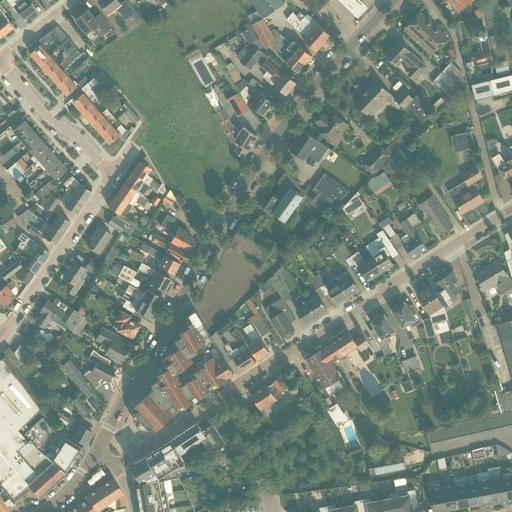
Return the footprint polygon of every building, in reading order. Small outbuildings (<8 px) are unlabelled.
[(6,0),(17,14),(19,13),(23,19),(34,10),(29,4),(34,0),(6,0)] [(100,0),(99,1),(105,9),(109,14),(116,8),(125,20),(132,15),(139,24),(142,21),(135,12),(136,12),(127,2),(122,6),(117,0),(100,0)] [(273,11),(265,0),(252,0),(264,18),(273,11)] [(265,0),(273,11),(283,5),(280,0),(265,0)] [(300,0),(315,14),(328,0),(300,0)] [(362,0),(340,0),(348,7),(359,18),(370,7),(362,0)] [(446,0),(459,12),(471,0),(446,0)] [(0,36),(11,28),(3,19),(6,17),(0,9),(0,36)] [(88,10),(75,20),(81,27),(86,33),(92,28),(99,37),(108,31),(111,29),(107,24),(101,16),(96,20),(94,18),(88,10)] [(292,12),(286,19),(306,37),(303,40),(316,52),(323,44),(300,22),(296,16),(292,12)] [(300,12),(296,16),(300,22),(323,44),(330,36),(307,14),(305,17),(300,12)] [(431,56),(447,39),(420,13),(404,30),(431,56)] [(259,38),(264,47),(265,49),(270,43),(276,38),(265,24),(262,19),(252,25),(257,34),(259,38)] [(474,55),(464,58),(467,67),(477,65),(477,66),(492,62),(487,32),(485,29),(484,27),(481,26),(478,25),(475,26),(473,27),(471,29),(470,31),(470,34),(470,37),(472,39),(473,40),(474,41),(476,42),(478,42),(480,42),(482,52),(474,54),(474,55)] [(57,26),(39,40),(43,45),(54,35),(62,43),(61,44),(59,46),(60,46),(68,39),(63,34),(57,26)] [(237,57),(241,60),(239,62),(249,70),(255,62),(267,71),(269,73),(275,67),(265,59),(267,57),(258,50),(264,47),(259,38),(258,39),(251,27),(241,33),(248,45),(252,43),(253,46),(246,54),(242,51),(237,57)] [(280,33),(276,37),(280,43),(305,64),(311,56),(299,45),(296,48),(280,33)] [(276,38),(270,43),(287,58),(284,61),(297,72),(305,64),(280,43),(276,37),(276,38)] [(68,39),(60,46),(66,53),(62,56),(65,59),(76,49),(73,45),(68,39)] [(398,41),(384,56),(397,67),(401,63),(408,69),(405,73),(414,81),(427,67),(410,52),(398,41)] [(30,54),(39,64),(49,55),(40,45),(30,54)] [(228,45),(216,51),(220,58),(231,51),(228,45)] [(65,59),(58,65),(48,74),(57,84),(67,75),(63,72),(69,67),(68,66),(80,54),(76,49),(65,59)] [(49,55),(39,64),(48,74),(58,65),(49,55)] [(507,61),(495,64),(498,75),(510,72),(507,61)] [(450,63),(441,73),(456,87),(459,90),(464,83),(461,73),(450,63)] [(234,67),(228,71),(233,81),(240,77),(234,67)] [(268,76),(265,80),(273,86),(274,85),(286,95),(295,83),(275,67),(269,73),(267,71),(265,73),(268,76)] [(441,73),(433,82),(447,95),(456,87),(441,73)] [(88,74),(77,84),(81,89),(88,83),(90,81),(92,78),(88,74)] [(497,78),(481,82),(471,85),(475,100),(493,96),(511,91),(511,74),(510,75),(497,78)] [(67,75),(57,84),(67,95),(77,86),(67,75)] [(262,86),(252,78),(248,83),(258,91),(262,86)] [(239,92),(248,83),(244,79),(236,86),(239,92)] [(354,103),(374,122),(376,121),(371,117),(391,96),(375,81),(354,103)] [(96,101),(88,91),(92,88),(88,83),(81,89),(85,92),(73,102),(82,113),(92,104),(96,101)] [(392,155),(435,112),(416,94),(412,99),(402,89),(393,100),(404,109),(402,110),(413,121),(385,149),(392,155)] [(227,99),(237,116),(249,109),(239,92),(227,99)] [(244,98),(247,102),(263,115),(267,109),(269,111),(273,105),(272,104),(272,103),(265,98),(267,96),(261,92),(255,99),(247,93),(244,98)] [(102,105),(106,110),(107,109),(112,105),(108,99),(102,105)] [(124,111),(128,108),(130,107),(126,102),(121,106),(124,111)] [(92,104),(82,113),(91,123),(101,114),(92,104)] [(11,108),(5,113),(9,117),(15,112),(11,108)] [(124,111),(124,112),(134,124),(139,120),(128,108),(124,111)] [(101,114),(91,123),(100,133),(110,124),(115,119),(107,109),(106,110),(101,114)] [(222,109),(215,113),(237,153),(243,157),(248,150),(257,136),(243,128),(238,136),(222,109)] [(341,136),(348,126),(329,112),(325,117),(321,114),(315,122),(320,125),(316,130),(327,138),(326,140),(336,147),(343,138),(341,136)] [(110,124),(100,133),(110,143),(119,135),(121,136),(125,130),(121,125),(116,120),(115,119),(110,124)] [(31,130),(23,121),(11,131),(20,140),(31,130)] [(121,136),(126,140),(131,133),(126,129),(121,136)] [(31,130),(20,140),(28,150),(40,140),(31,130)] [(318,163),(328,148),(302,130),(288,150),(304,161),(308,156),(318,163)] [(454,153),(475,148),(470,132),(450,137),(454,153)] [(37,160),(48,150),(40,140),(28,150),(33,156),(29,159),(33,163),(37,160)] [(6,142),(0,147),(0,158),(11,148),(6,142)] [(412,156),(404,145),(384,166),(388,172),(412,156)] [(501,156),(493,161),(504,178),(511,172),(511,145),(511,146),(511,157),(507,161),(508,163),(507,165),(501,156)] [(373,175),(390,157),(379,146),(362,164),(373,175)] [(11,148),(0,158),(0,163),(1,165),(14,153),(11,148)] [(48,150),(37,160),(45,169),(57,159),(48,150)] [(57,159),(45,169),(54,179),(65,169),(57,159)] [(139,161),(131,173),(141,180),(147,184),(151,178),(145,174),(149,169),(139,161)] [(14,180),(22,173),(18,169),(15,164),(7,172),(14,180)] [(448,191),(458,210),(459,209),(461,214),(471,208),(471,207),(475,205),(476,207),(483,202),(472,184),(483,178),(476,166),(461,176),(464,181),(448,191)] [(28,167),(22,173),(26,177),(32,171),(28,167)] [(375,179),(374,177),(366,184),(375,197),(393,185),(384,172),(375,179)] [(69,173),(61,179),(60,181),(64,186),(66,188),(64,190),(83,203),(90,192),(79,184),(69,173)] [(131,173),(123,184),(133,191),(140,196),(140,195),(142,196),(149,186),(147,184),(141,180),(131,173)] [(272,213),(285,223),(303,197),(295,192),(300,185),(285,173),(278,183),(282,187),(281,188),(277,194),(275,197),(274,197),(273,197),(272,197),(271,198),(271,199),(271,200),(272,201),(270,200),(263,210),(270,215),(272,213)] [(335,207),(349,192),(324,174),(312,190),(317,194),(310,203),(321,210),(327,201),(335,207)] [(36,192),(41,197),(53,187),(48,181),(36,192)] [(156,190),(162,194),(165,190),(161,183),(156,190)] [(115,195),(123,201),(131,206),(132,207),(136,201),(143,205),(146,200),(140,196),(133,191),(123,184),(115,195)] [(51,195),(47,200),(56,206),(58,202),(63,205),(63,206),(75,214),(83,203),(64,190),(66,191),(61,198),(59,197),(57,199),(51,195)] [(131,206),(123,201),(115,195),(108,206),(117,213),(114,217),(124,224),(128,219),(124,216),(131,206)] [(165,195),(161,200),(171,206),(174,201),(165,195)] [(432,196),(417,206),(423,214),(424,213),(430,221),(429,222),(433,229),(435,228),(440,235),(453,226),(432,196)] [(42,207),(43,206),(51,212),(44,222),(49,225),(62,233),(69,222),(57,214),(53,211),(56,206),(47,200),(46,201),(41,197),(36,204),(42,207)] [(354,213),(363,205),(354,197),(346,205),(354,213)] [(10,212),(1,220),(5,226),(7,229),(17,221),(10,212)] [(22,213),(17,217),(26,231),(35,237),(38,232),(43,235),(42,236),(54,244),(62,233),(49,225),(44,222),(38,231),(30,225),(22,213)] [(138,220),(140,222),(138,225),(143,228),(150,219),(143,214),(138,220)] [(160,226),(163,228),(173,234),(169,241),(186,250),(192,239),(185,235),(187,233),(171,224),(174,219),(167,214),(160,226)] [(420,221),(414,214),(399,224),(406,235),(401,239),(404,244),(403,245),(412,259),(427,249),(412,227),(420,221)] [(124,224),(114,217),(113,216),(107,224),(118,232),(124,224)] [(388,217),(379,224),(382,228),(383,228),(390,238),(395,234),(388,224),(392,222),(388,217)] [(90,249),(92,250),(98,255),(111,235),(98,227),(91,237),(93,238),(87,247),(90,249)] [(323,228),(317,233),(321,238),(327,234),(323,228)] [(372,257),(382,272),(383,271),(384,272),(389,269),(388,267),(393,264),(387,256),(390,254),(392,258),(398,254),(382,230),(376,234),(379,238),(366,246),(372,257)] [(17,246),(18,247),(41,263),(49,252),(27,238),(21,233),(17,238),(20,241),(17,246)] [(165,253),(171,256),(180,261),(185,252),(155,235),(152,241),(167,249),(165,253)] [(368,280),(382,272),(372,257),(364,262),(360,257),(354,261),(342,242),(336,246),(338,248),(350,267),(355,263),(362,274),(363,273),(368,280)] [(179,263),(149,247),(142,243),(139,249),(160,261),(158,266),(172,274),(179,263)] [(41,263),(18,247),(14,252),(26,259),(22,265),(24,266),(23,267),(26,268),(34,274),(41,263)] [(128,248),(125,254),(140,263),(143,257),(128,248)] [(344,270),(350,267),(338,248),(332,252),(344,270)] [(0,274),(5,280),(21,267),(17,261),(0,274)] [(85,268),(95,275),(100,269),(89,261),(85,268)] [(476,279),(477,281),(483,290),(495,283),(501,293),(506,290),(509,295),(511,293),(511,287),(511,286),(511,284),(497,261),(490,265),(490,266),(475,276),(477,279),(476,279)] [(64,289),(73,295),(83,281),(79,278),(84,269),(74,262),(63,278),(69,281),(64,289)] [(115,262),(113,267),(132,278),(136,272),(123,265),(123,266),(115,262)] [(141,262),(138,268),(152,276),(149,283),(163,291),(170,279),(141,262)] [(283,265),(269,279),(273,284),(281,298),(285,303),(292,299),(279,279),(288,273),(283,265)] [(132,278),(113,267),(112,267),(117,270),(114,275),(129,284),(132,278)] [(16,278),(18,279),(26,285),(33,276),(22,268),(16,278)] [(335,278),(347,296),(358,289),(349,276),(346,271),(335,278)] [(452,272),(437,282),(441,288),(436,291),(438,295),(446,308),(453,303),(450,297),(461,290),(455,280),(457,279),(452,272)] [(347,296),(335,278),(325,284),(319,274),(313,278),(325,296),(330,293),(336,303),(347,296)] [(307,303),(315,316),(326,310),(320,300),(325,296),(313,278),(307,282),(316,296),(307,303)] [(273,284),(269,279),(259,289),(264,293),(273,284)] [(11,281),(0,289),(0,302),(2,305),(13,296),(9,290),(15,286),(11,281)] [(129,284),(125,291),(154,307),(160,297),(145,289),(143,293),(129,284)] [(416,295),(421,303),(429,315),(432,313),(438,319),(446,314),(443,306),(431,286),(416,295)] [(121,289),(118,293),(117,296),(121,298),(136,306),(134,310),(148,318),(154,307),(125,291),(121,289)] [(315,316),(307,303),(301,295),(295,299),(300,307),(295,310),(304,324),(315,316)] [(35,322),(43,328),(47,322),(53,326),(54,323),(55,323),(65,330),(66,328),(69,324),(77,313),(56,298),(52,304),(47,301),(39,312),(41,313),(35,322)] [(264,310),(282,338),(294,330),(290,323),(295,320),(285,303),(281,298),(264,310)] [(470,298),(462,300),(469,321),(476,318),(470,298)] [(250,324),(252,323),(262,337),(271,331),(249,299),(245,302),(254,315),(247,320),(250,324)] [(391,310),(402,327),(409,323),(411,327),(413,327),(422,321),(422,320),(422,319),(412,304),(407,307),(404,302),(401,304),(399,303),(395,306),(395,308),(391,310)] [(77,313),(82,316),(86,310),(80,307),(77,313)] [(164,360),(195,400),(233,374),(226,363),(210,337),(193,308),(180,332),(182,336),(175,340),(164,360)] [(128,316),(114,309),(110,317),(116,320),(112,327),(131,338),(132,336),(134,336),(136,333),(136,332),(135,331),(135,330),(137,326),(137,325),(135,324),(127,319),(128,316)] [(69,324),(66,328),(79,339),(82,335),(79,333),(74,331),(84,317),(82,316),(77,313),(69,324)] [(370,331),(380,348),(390,342),(391,339),(388,336),(395,332),(384,315),(381,317),(379,316),(375,319),(375,321),(372,323),(375,327),(370,331)] [(502,316),(494,318),(503,348),(511,345),(511,319),(504,322),(502,316)] [(431,318),(422,320),(422,321),(427,337),(429,343),(437,341),(435,335),(436,334),(431,318)] [(269,352),(250,324),(243,329),(252,343),(248,346),(257,360),(269,352)] [(100,331),(96,339),(108,346),(104,353),(111,357),(120,362),(123,355),(124,355),(125,353),(124,353),(126,349),(119,345),(120,344),(115,341),(118,336),(109,331),(102,327),(100,331)] [(226,363),(233,359),(241,372),(255,363),(247,349),(246,350),(240,354),(236,349),(229,353),(216,332),(210,337),(226,363)] [(348,332),(332,343),(342,358),(345,356),(358,347),(360,351),(358,352),(364,362),(374,355),(373,351),(362,335),(353,340),(348,332)] [(47,342),(53,337),(50,333),(44,338),(47,342)] [(332,343),(321,349),(331,364),(337,360),(345,372),(348,370),(350,373),(352,373),(355,371),(345,356),(342,358),(332,343)] [(242,344),(236,349),(240,354),(246,350),(242,344)] [(13,353),(19,361),(20,363),(28,357),(19,345),(13,353)] [(505,412),(511,409),(511,345),(503,348),(511,376),(511,389),(500,394),(502,402),(505,412)] [(321,349),(304,360),(326,396),(329,395),(329,396),(343,387),(344,389),(348,386),(338,371),(337,371),(331,364),(321,349)] [(88,370),(82,374),(94,389),(100,384),(98,381),(101,379),(107,382),(114,368),(108,365),(110,361),(98,355),(92,350),(87,359),(95,364),(91,372),(88,370)] [(0,406),(18,428),(39,409),(43,406),(5,355),(0,358),(0,406)] [(408,359),(413,371),(415,378),(421,376),(418,369),(420,368),(415,356),(408,359)] [(94,389),(82,374),(82,375),(70,358),(61,364),(70,376),(69,378),(71,380),(73,380),(77,386),(77,388),(79,390),(80,390),(81,391),(81,393),(77,396),(71,401),(82,416),(89,411),(82,402),(84,401),(84,396),(85,396),(94,390),(94,389)] [(413,371),(408,359),(401,361),(405,373),(407,373),(410,380),(415,378),(413,371)] [(171,417),(195,400),(164,360),(155,376),(157,380),(150,384),(135,409),(134,412),(133,415),(133,418),(133,420),(134,422),(135,425),(137,426),(139,428),(141,429),(144,430),(147,430),(149,430),(151,430),(153,429),(155,431),(171,417)] [(251,396),(260,410),(282,396),(281,393),(287,389),(280,378),(273,383),(268,387),(267,385),(251,396)] [(492,392),(496,403),(498,403),(502,402),(500,394),(499,390),(492,392)] [(197,413),(206,408),(201,400),(192,406),(197,413)] [(337,404),(327,410),(337,427),(347,421),(337,404)] [(499,414),(497,405),(485,408),(487,417),(499,414)] [(0,511),(13,503),(0,486),(0,485),(27,464),(15,451),(26,441),(16,430),(18,428),(0,406),(0,511)] [(54,415),(58,417),(59,419),(58,420),(62,424),(63,423),(66,426),(65,428),(72,433),(70,437),(84,445),(91,432),(74,423),(77,419),(70,415),(71,413),(65,407),(61,410),(58,408),(54,415)] [(39,409),(18,428),(22,432),(42,413),(39,409)] [(511,424),(511,410),(505,412),(487,417),(448,426),(431,430),(425,431),(428,444),(511,424)] [(23,433),(28,439),(29,439),(39,452),(64,474),(64,473),(81,448),(65,438),(66,435),(59,431),(58,433),(50,428),(41,417),(23,433)] [(197,423),(171,440),(171,441),(181,456),(202,442),(208,451),(215,447),(217,450),(226,444),(212,424),(202,431),(197,423)] [(28,439),(26,441),(15,451),(27,464),(0,485),(0,486),(13,503),(13,502),(19,498),(20,499),(25,495),(24,494),(31,489),(39,497),(64,474),(39,452),(29,439),(28,439)] [(229,439),(225,442),(231,450),(235,447),(229,439)] [(181,456),(171,441),(159,448),(173,470),(185,462),(181,456)] [(173,470),(159,448),(145,457),(159,479),(158,479),(158,482),(163,481),(169,480),(178,478),(173,470)] [(486,459),(484,448),(472,451),(472,452),(473,459),(474,461),(486,459)] [(473,459),(472,452),(462,453),(464,460),(473,459)] [(370,476),(405,469),(402,453),(367,460),(370,476)] [(159,479),(145,457),(134,464),(133,470),(142,482),(135,484),(140,511),(156,511),(169,510),(163,481),(158,482),(158,479),(159,479)] [(487,469),(489,479),(493,501),(505,499),(501,476),(499,470),(498,467),(487,469)] [(511,467),(499,470),(501,476),(505,499),(511,497),(511,467)] [(453,485),(465,483),(464,475),(452,478),(453,485)] [(124,505),(122,493),(112,478),(98,487),(109,503),(114,499),(116,507),(124,505)] [(489,479),(477,481),(481,504),(493,501),(489,479)] [(477,481),(465,483),(470,506),(481,504),(477,481)] [(465,483),(453,485),(458,508),(470,506),(465,483)] [(453,485),(442,487),(446,510),(458,508),(453,485)] [(85,497),(86,499),(94,511),(95,511),(101,508),(109,503),(98,487),(85,497)] [(442,487),(430,489),(433,511),(436,511),(446,510),(442,487)] [(397,496),(399,511),(416,511),(419,511),(415,490),(407,492),(405,495),(397,496)] [(379,500),(381,511),(399,511),(397,496),(396,494),(389,495),(388,498),(379,500)] [(94,511),(86,499),(77,505),(81,511),(94,511)] [(361,500),(362,511),(381,511),(379,500),(371,501),(367,499),(361,500)] [(352,505),(343,507),(344,511),(362,511),(361,500),(354,502),(352,505)]
